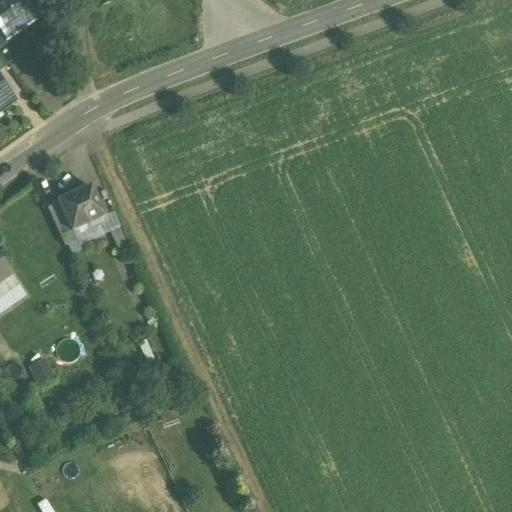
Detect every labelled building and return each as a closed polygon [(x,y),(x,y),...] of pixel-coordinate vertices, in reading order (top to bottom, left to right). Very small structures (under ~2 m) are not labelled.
[(0,0),(0,36),(5,44),(42,18),(29,0),(0,0)] [(0,112),(14,103),(0,83),(0,112)] [(90,189),(75,196),(73,192),(65,196),(67,200),(57,204),(58,206),(71,234),(72,234),(104,219),(90,189)] [(71,234),(58,206),(47,211),(64,248),(67,247),(76,243),(72,234),(71,234)] [(104,219),(72,234),(76,243),(78,247),(109,233),(117,229),(120,228),(114,215),(104,219)] [(76,243),(67,247),(71,256),(80,252),(78,247),(76,243)] [(0,262),(0,285),(11,278),(0,262)] [(30,367),(36,381),(50,374),(45,361),(30,367)] [(178,367),(168,372),(180,398),(190,394),(178,367)]
